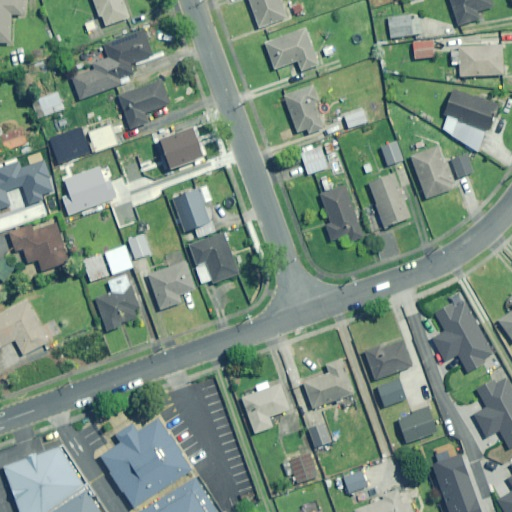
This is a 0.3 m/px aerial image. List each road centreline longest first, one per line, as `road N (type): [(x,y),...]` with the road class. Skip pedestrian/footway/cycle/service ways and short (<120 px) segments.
road 1 (residential): [(305,313),(190,0)]
road 2 (residential): [(0,422),(305,313)]
road 3 (residential): [(305,313),(440,265),(511,205)]
